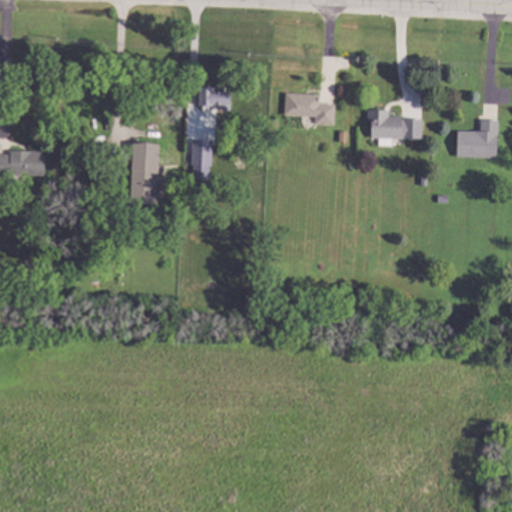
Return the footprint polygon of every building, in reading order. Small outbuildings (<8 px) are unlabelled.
[(214,88),(225,88),(225,91),(232,91),(232,110),(223,111),(223,104),(214,104),(214,106),(201,106),(201,86),(214,86),(214,88)] [(321,95),(321,104),(336,104),(335,125),(316,124),(316,116),(286,115),(287,93),(321,95)] [(391,110),(390,116),(404,116),(403,120),(413,121),(412,138),(403,137),(403,139),(394,139),(393,147),(379,146),(379,138),(372,138),(373,122),(368,121),(369,109),(391,110)] [(498,158),(458,157),(458,131),(482,131),(482,120),(498,120),(498,158)] [(345,131),(345,142),(337,142),(337,132),(345,131)] [(212,140),(212,167),(194,167),(195,140),(212,140)] [(158,145),(157,155),(160,156),(158,204),(131,203),(134,144),(158,145)] [(47,151),(46,176),(13,174),(12,177),(0,177),(0,154),(10,154),(10,150),(47,151)] [(449,202),(439,202),(439,195),(449,194),(449,202)] [(48,260),(47,268),(36,267),(36,259),(48,260)] [(70,262),(70,270),(58,269),(58,261),(70,262)]
